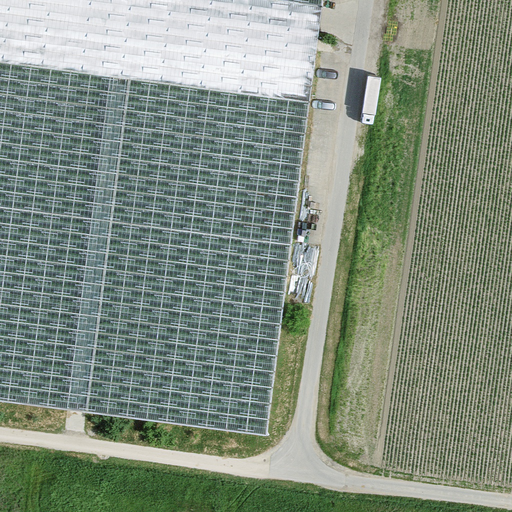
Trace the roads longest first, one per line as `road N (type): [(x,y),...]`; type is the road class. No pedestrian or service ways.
road 1 (track): [(361,0),(296,468),(511,500)]
road 2 (track): [(0,428),(296,468)]
